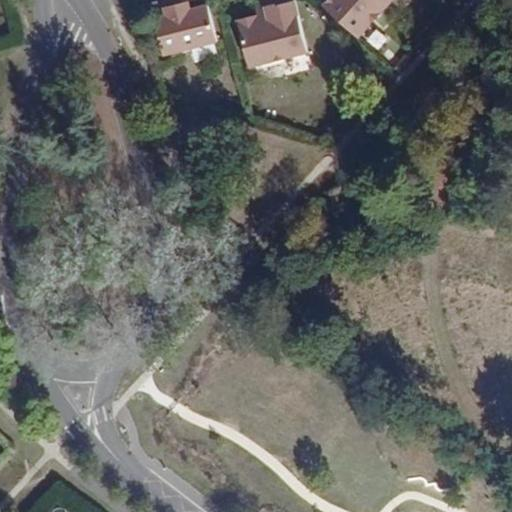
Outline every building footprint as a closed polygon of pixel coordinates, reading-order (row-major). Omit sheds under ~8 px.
[(188,5),(186,0),(184,0),(177,2),(179,8),(188,5)] [(306,49),(294,0),(264,0),(267,6),(257,9),(258,15),(239,20),(250,64),(306,49)] [(264,0),(255,2),(257,9),(267,6),(264,0)] [(328,0),(323,5),(360,40),(396,0),(328,0)] [(206,9),(191,13),(188,5),(179,8),(177,2),(153,8),(164,57),(215,44),(206,9)]
